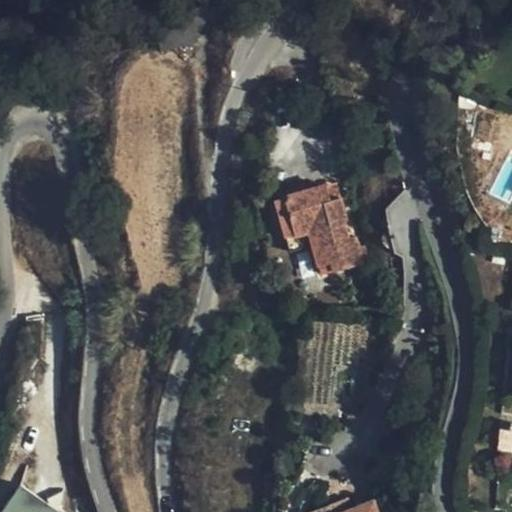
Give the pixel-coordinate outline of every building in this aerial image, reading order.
[(309,201),(313,165),(303,164),(297,217),(321,220),(323,203),(309,201)] [(361,212),(364,186),(351,186),(353,169),(313,165),(309,201),(323,203),(321,220),(319,250),(359,255),(362,230),(354,230),(356,212),(361,212)] [(351,186),(364,186),(365,171),(353,169),(351,186)] [(59,511),(23,483),(3,508),(7,511),(59,511)] [(384,511),(380,502),(358,511),(357,511),(335,511),(335,510),(330,511),(384,511)] [(335,511),(357,511),(358,511),(353,502),(335,510),(335,511)]
